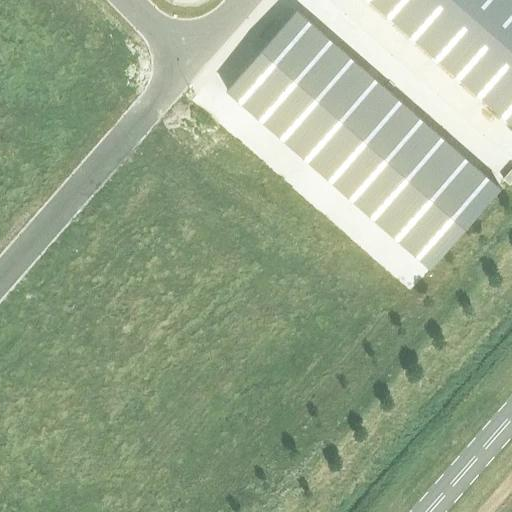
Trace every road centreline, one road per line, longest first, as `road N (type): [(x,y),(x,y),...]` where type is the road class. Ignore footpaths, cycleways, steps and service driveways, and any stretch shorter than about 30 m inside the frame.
road 1 (unclassified): [(130,0),(165,35),(192,40),(220,33),(250,0)]
road 2 (secondary): [(511,416),(429,511)]
